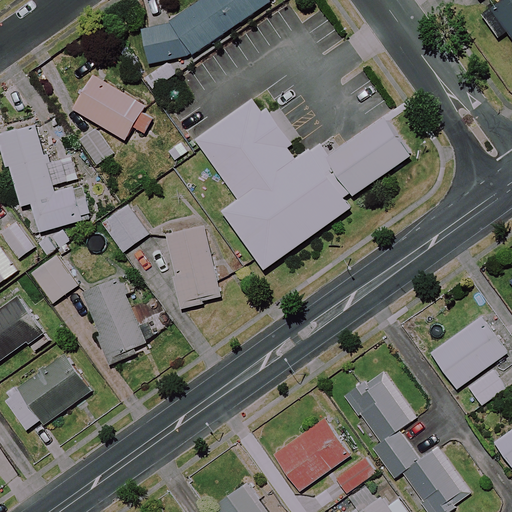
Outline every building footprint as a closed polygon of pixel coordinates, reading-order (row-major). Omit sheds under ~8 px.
[(150,65),(196,58),(275,4),(272,0),(204,0),(172,22),(144,26),(150,65)] [(511,0),(505,0),(492,9),(480,17),(499,45),(511,37),(511,38),(511,0)] [(293,6),(169,96),(201,138),(260,95),(269,89),(315,151),(387,98),(353,54),(323,12),(306,24),(293,6)] [(177,76),(169,64),(146,78),(153,91),(177,76)] [(146,135),(156,119),(144,112),(147,108),(95,77),(75,111),(127,142),(135,128),(146,135)] [(199,140),(243,200),(305,155),(260,95),(201,138),(199,140)] [(231,217),(273,274),(363,208),(357,201),(419,155),(391,117),(344,152),(336,140),(231,217)] [(58,194),(36,126),(0,137),(0,139),(22,208),(33,205),(42,234),(92,218),(81,187),(58,194)] [(115,154),(95,127),(77,140),(97,167),(115,154)] [(154,233),(133,203),(104,224),(125,254),(154,233)] [(172,277),(182,312),(206,305),(205,303),(223,299),(203,227),(165,238),(175,276),(172,277)] [(71,242),(65,231),(47,241),(54,252),(71,242)] [(0,286),(20,273),(2,247),(0,248),(0,286)] [(59,259),(33,278),(55,307),(81,288),(59,259)] [(112,365),(141,353),(140,349),(147,346),(120,278),(83,293),(112,365)] [(0,363),(44,335),(21,300),(0,313),(0,363)] [(68,333),(50,308),(37,317),(55,342),(68,333)] [(508,354),(482,318),(433,354),(458,390),(508,354)] [(5,398),(29,432),(43,423),(45,426),(91,394),(65,357),(5,398)] [(405,473),(422,461),(421,460),(401,431),(418,419),(385,371),(347,397),(360,416),(363,414),(382,442),(374,448),(396,479),(405,473)] [(508,388),(495,371),(471,388),(483,406),(508,388)] [(351,457),(326,420),(275,455),(300,492),(351,457)] [(511,431),(495,443),(511,466),(511,431)] [(422,461),(405,473),(424,501),(421,503),(427,511),(452,511),(457,509),(455,505),(472,494),(440,448),(422,461)] [(375,475),(363,457),(334,476),(346,494),(375,475)] [(268,511),(249,484),(216,507),(219,511),(268,511)] [(408,511),(405,507),(398,511),(394,511),(381,493),(355,511),(408,511)]
